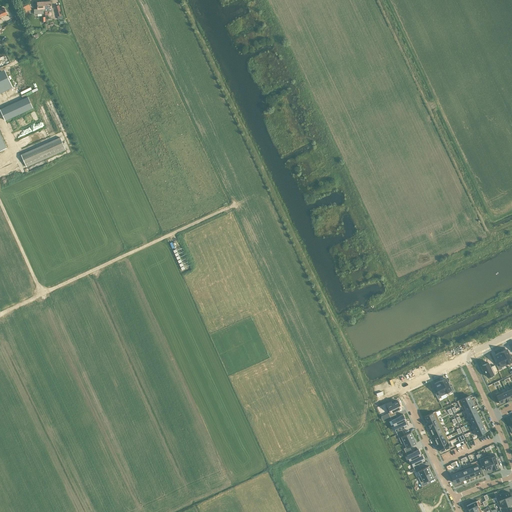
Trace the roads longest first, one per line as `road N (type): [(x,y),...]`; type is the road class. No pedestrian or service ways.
road 1 (track): [(493,241),(379,0)]
road 2 (residential): [(464,355),(401,386),(437,464)]
